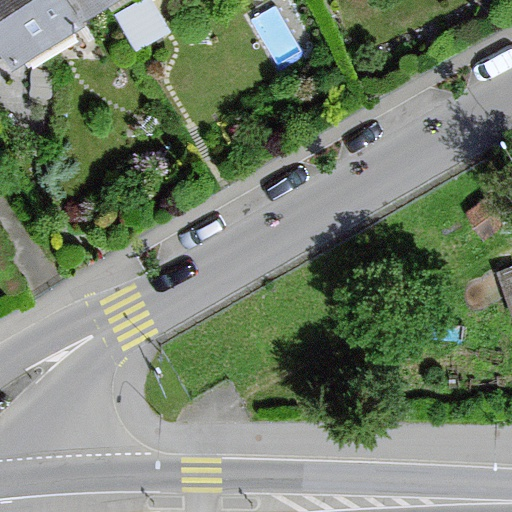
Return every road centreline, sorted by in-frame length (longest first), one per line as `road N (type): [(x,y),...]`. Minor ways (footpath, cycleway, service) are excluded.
road 1 (residential): [(0,399),(73,347),(131,320),(511,90)]
road 2 (primary): [(0,508),(511,496)]
